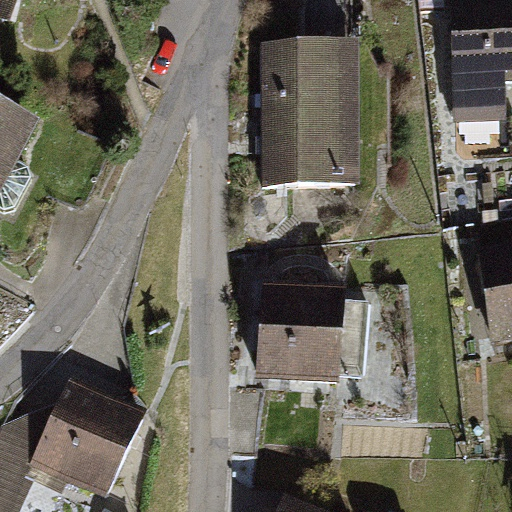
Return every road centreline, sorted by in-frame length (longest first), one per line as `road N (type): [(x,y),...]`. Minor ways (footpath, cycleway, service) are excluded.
road 1 (residential): [(202,511),(211,54)]
road 2 (residential): [(0,393),(67,320),(211,54)]
